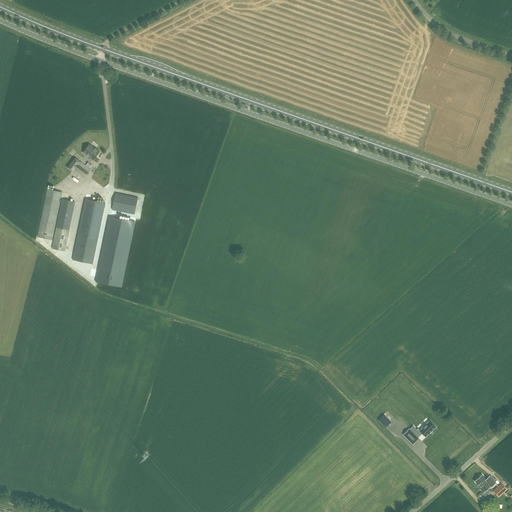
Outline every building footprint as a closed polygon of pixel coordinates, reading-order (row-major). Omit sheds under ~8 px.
[(93,160),(100,151),(96,148),(95,149),(89,145),(83,153),(93,160)] [(68,168),(73,172),(83,180),(91,170),(75,158),(68,168)] [(62,192),(47,189),(38,237),(52,240),(60,201),(61,199),(62,192)] [(112,209),(135,214),(138,197),(116,193),(112,209)] [(69,230),(74,208),(75,202),(62,199),(61,199),(60,201),(62,202),(56,228),(52,248),(65,251),(69,230)] [(93,264),(105,203),(86,199),(73,260),(93,264)] [(122,287),(136,222),(135,222),(109,216),(96,282),(122,287)] [(403,435),(413,445),(419,439),(418,437),(422,433),(426,437),(436,427),(430,421),(420,430),(419,429),(414,434),(409,429),(403,435)] [(479,485),(485,492),(495,484),(493,482),(495,479),(491,475),(487,479),(483,474),(479,478),(481,479),(479,481),(481,483),(479,485)] [(507,490),(502,484),(494,491),(499,497),(507,490)]
